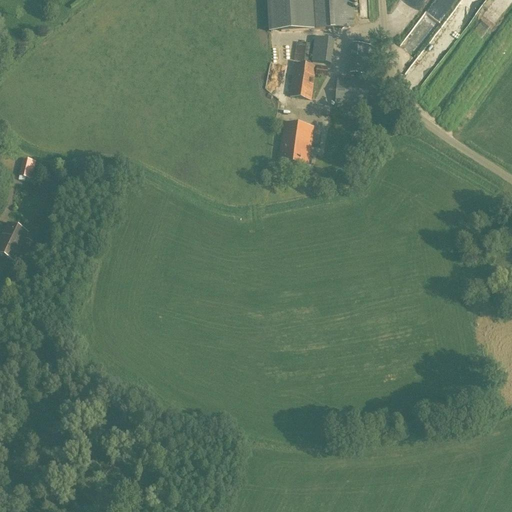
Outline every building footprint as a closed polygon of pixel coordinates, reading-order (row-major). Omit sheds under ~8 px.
[(309,0),(268,0),(270,29),(311,27),(309,0)] [(309,0),(311,27),(311,31),(354,28),(352,0),(309,0)] [(453,27),(449,31),(455,37),(473,19),(463,10),(450,23),(453,27)] [(314,39),(311,63),(331,66),(334,41),(314,39)] [(296,43),(294,61),(310,63),(312,45),(296,43)] [(352,74),(371,76),(374,46),(355,44),(352,74)] [(316,67),(294,64),(289,98),(311,101),(316,67)] [(328,68),(316,67),(315,76),(327,78),(328,68)] [(335,109),(367,112),(370,80),(337,78),(335,109)] [(279,163),(308,167),(314,129),(285,125),(279,163)] [(20,178),(30,180),(32,180),(36,163),(23,160),(19,178),(20,178)] [(0,241),(0,255),(23,266),(33,244),(25,240),(28,234),(8,224),(0,241)]
